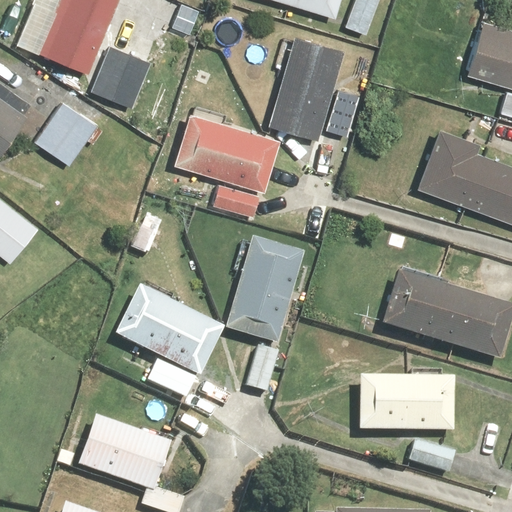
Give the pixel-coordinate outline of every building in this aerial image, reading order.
[(58,0),(36,54),(87,75),(118,0),(58,0)] [(272,0),(333,18),(339,0),(272,0)] [(379,0),(349,0),(339,26),(365,36),(379,0)] [(511,29),(482,21),(465,75),(511,89),(511,29)] [(293,35),(266,125),(315,140),(342,50),(293,35)] [(0,152),(26,116),(0,97),(0,152)] [(99,127),(61,100),(30,143),(68,170),(99,127)] [(186,114),(171,165),(262,192),(277,140),(186,114)] [(436,129),(414,188),(511,223),(511,165),(475,151),(478,144),(436,129)] [(0,200),(0,252),(11,261),(36,228),(0,200)] [(250,239),(223,330),(275,345),(302,254),(250,239)] [(511,306),(395,273),(379,326),(499,361),(511,315),(511,306)] [(136,288),(113,337),(197,377),(221,328),(136,288)] [(276,349),(254,344),(244,389),(267,394),(276,349)] [(0,393),(11,385),(0,369),(0,393)] [(452,379),(356,377),(355,431),(451,433),(452,379)] [(92,418),(75,467),(152,493),(169,444),(92,418)] [(455,452),(411,440),(406,461),(449,473),(455,452)]
